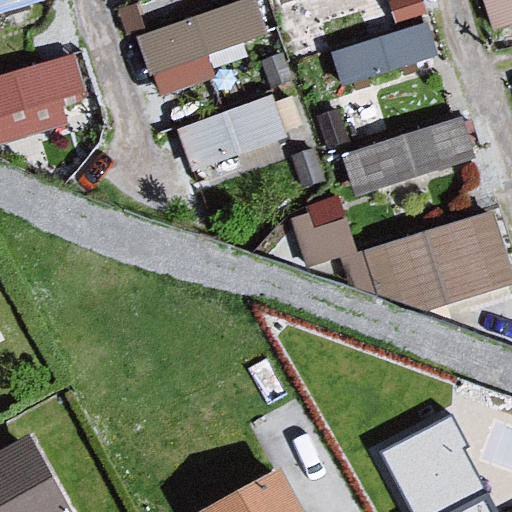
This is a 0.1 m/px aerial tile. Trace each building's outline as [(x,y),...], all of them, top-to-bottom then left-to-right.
[(53,0),(0,0),(0,22),(56,6),(53,0)] [(285,0),(288,9),(319,0),(285,0)] [(424,0),(419,0),(395,6),(401,28),(429,21),(424,0)] [(511,0),(483,0),(496,39),(511,34),(511,0)] [(260,5),(140,46),(153,82),(272,41),(260,5)] [(142,7),(122,11),(128,37),(147,33),(142,7)] [(431,29),(334,59),(344,93),(441,63),(431,29)] [(286,61),(266,68),(273,90),(292,85),(286,61)] [(79,62),(0,84),(0,122),(89,96),(79,62)] [(276,106),(180,140),(194,179),(290,145),(276,106)] [(465,126),(347,162),(359,202),(477,166),(465,126)] [(316,158),(297,163),(305,192),(324,186),(316,158)] [(312,221),(293,226),(305,271),(357,256),(342,202),(309,211),(312,221)] [(511,278),(495,225),(369,264),(379,297),(433,317),(511,292),(511,278)] [(498,511),(454,406),(385,435),(417,511),(511,511),(511,507),(501,511),(498,511)] [(52,511),(24,450),(0,462),(0,511),(52,511)] [(291,511),(274,482),(216,511),(291,511)]
